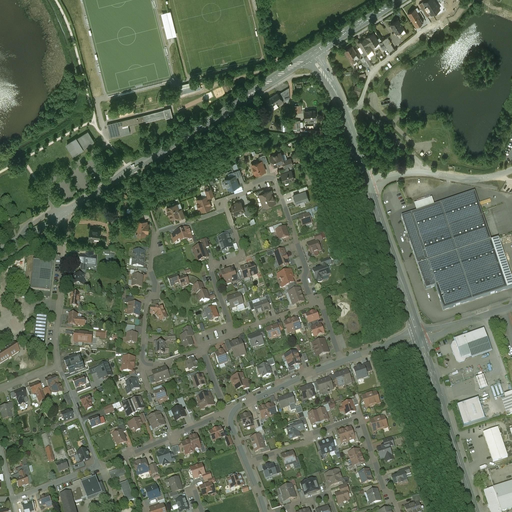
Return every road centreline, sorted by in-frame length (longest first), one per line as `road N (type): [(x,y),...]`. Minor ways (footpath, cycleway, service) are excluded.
road 1 (secondary): [(311,56),(59,216)]
road 2 (residential): [(246,462),(360,417),(397,511)]
road 3 (residential): [(225,209),(154,236),(142,365)]
road 4 (residential): [(312,304),(272,177),(225,200),(225,209)]
road 5 (secondary): [(418,336),(477,511)]
road 6 (secondary): [(368,184),(418,336)]
road 7 (residential): [(58,365),(67,229),(59,216)]
road 8 (residential): [(230,325),(210,268),(243,256),(225,209)]
road 9 (residential): [(226,412),(98,467)]
road 10 (residential): [(341,361),(226,412)]
